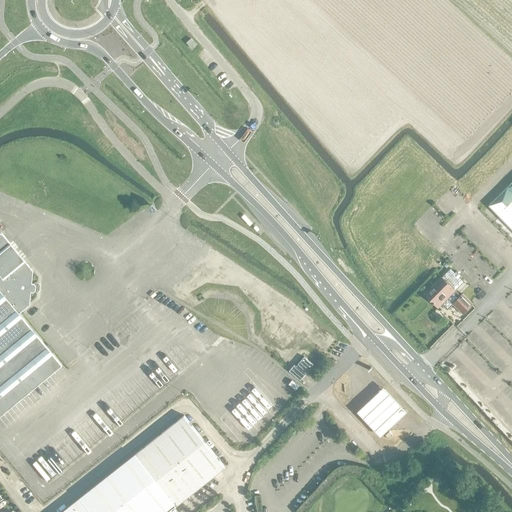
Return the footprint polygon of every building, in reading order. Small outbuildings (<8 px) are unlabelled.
[(191,38),(187,42),(192,48),(197,44),(191,38)] [(511,182),(489,205),(511,228),(511,182)] [(253,223),(245,214),(242,216),(250,225),(253,223)] [(0,414),(61,365),(18,313),(29,304),(30,291),(32,292),(34,289),(35,285),(33,283),(31,283),(32,270),(1,233),(0,232),(0,414)] [(441,277),(424,294),(438,308),(442,304),(447,310),(453,303),(464,314),(473,305),(464,295),(461,298),(455,290),(464,281),(460,277),(461,275),(456,271),(455,272),(451,269),(442,278),(441,277)] [(482,289),(477,294),(479,297),(477,298),(480,301),(481,299),(486,294),(482,289)] [(300,379),(313,363),(304,355),(296,365),(294,363),(289,369),(300,379)] [(407,410),(383,385),(357,409),(381,435),(407,410)] [(185,416),(136,454),(175,504),(177,506),(226,468),(185,416)] [(163,511),(175,504),(136,454),(61,511),(163,511)]
